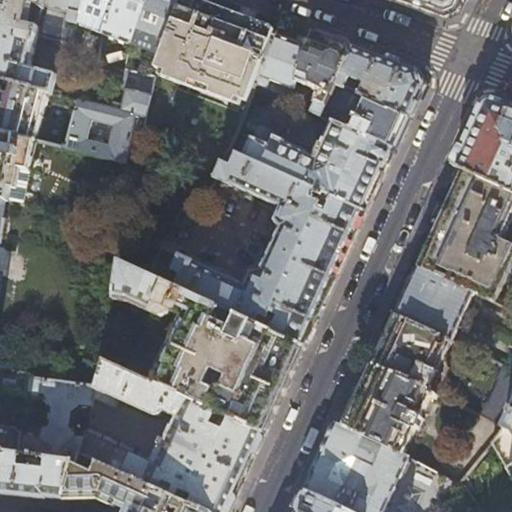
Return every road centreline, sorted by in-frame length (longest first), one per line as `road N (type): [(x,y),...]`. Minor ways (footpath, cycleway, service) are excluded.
road 1 (residential): [(469,59),(263,511)]
road 2 (residential): [(469,59),(312,0)]
